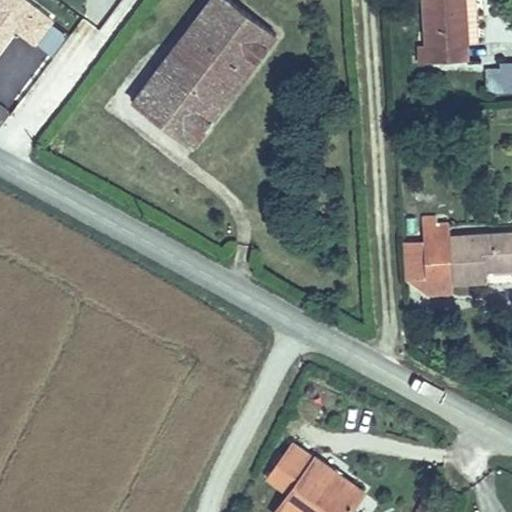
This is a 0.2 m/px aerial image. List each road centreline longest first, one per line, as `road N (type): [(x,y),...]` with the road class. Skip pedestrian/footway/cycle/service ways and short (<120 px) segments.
road 1 (tertiary): [(511,441),(0,161)]
road 2 (unknown): [(385,374),(366,0)]
